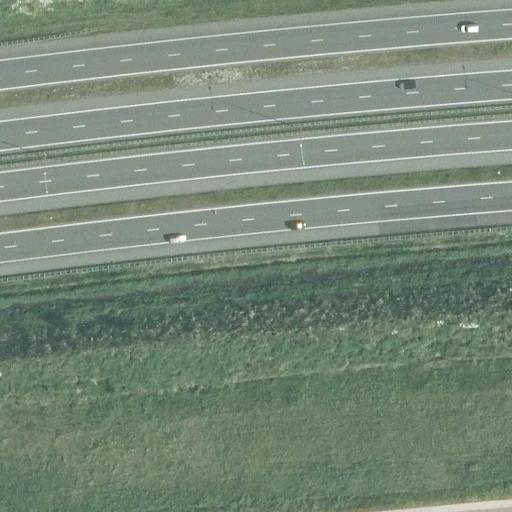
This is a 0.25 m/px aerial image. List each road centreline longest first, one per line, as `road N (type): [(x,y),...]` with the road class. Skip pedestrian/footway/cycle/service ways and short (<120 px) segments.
road 1 (motorway): [(0,191),(511,139)]
road 2 (motorway): [(511,30),(0,80)]
road 3 (motorway): [(511,90),(0,140)]
road 4 (motorway): [(0,250),(511,200)]
